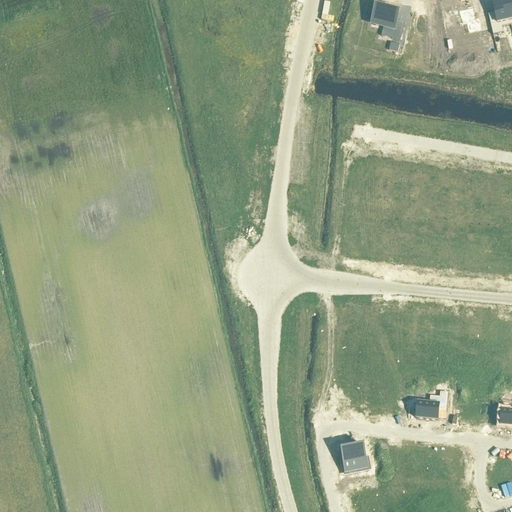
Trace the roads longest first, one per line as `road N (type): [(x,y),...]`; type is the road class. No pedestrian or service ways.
road 1 (residential): [(267,276),(312,0)]
road 2 (residential): [(334,511),(317,427),(481,443)]
road 3 (residential): [(290,511),(269,402),(267,276)]
road 4 (residential): [(511,161),(354,133)]
road 5 (tertiary): [(287,511),(265,374)]
road 6 (residential): [(511,301),(374,287)]
road 7 (tertiary): [(277,180),(297,56)]
